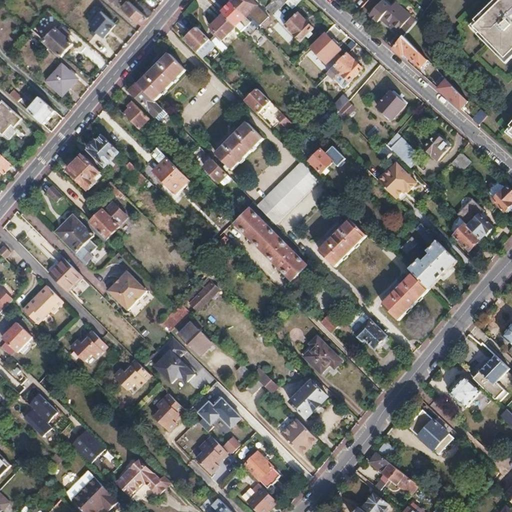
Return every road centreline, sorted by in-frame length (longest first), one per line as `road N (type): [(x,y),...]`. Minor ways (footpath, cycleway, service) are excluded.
road 1 (secondary): [(511,257),(306,511)]
road 2 (residential): [(176,0),(0,209)]
road 3 (residential): [(511,166),(323,0)]
